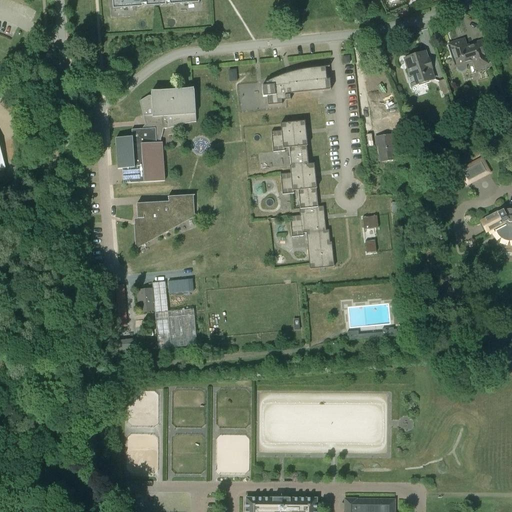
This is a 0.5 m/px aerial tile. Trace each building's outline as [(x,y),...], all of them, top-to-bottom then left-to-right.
[(131,6),(180,2),(180,5),(192,4),(199,4),(198,0),(111,0),(113,10),(119,10),(119,9),(131,8),(131,6)] [(467,62),(471,60),(473,61),(475,68),(488,64),(481,44),(473,47),(473,45),(466,47),(464,41),(459,43),(458,42),(448,45),(453,60),(455,60),(458,68),(465,65),(467,62)] [(424,53),(404,59),(410,76),(406,77),(410,87),(433,80),(430,70),(431,69),(428,59),(427,60),(424,53)] [(263,98),(267,97),(268,106),(282,105),(281,101),(286,101),(290,100),(290,95),(330,90),(329,80),(326,80),(325,68),(297,71),(281,76),(265,83),(265,84),(266,86),(261,87),(263,98)] [(236,70),(228,71),(230,82),(237,81),(236,70)] [(438,82),(443,95),(449,93),(444,80),(438,82)] [(145,125),(142,130),(131,130),(132,138),(115,139),(117,170),(122,170),(123,184),(143,183),(144,183),(164,182),(161,143),(160,144),(160,141),(163,129),(166,129),(191,123),(196,123),(194,90),(151,93),(151,96),(148,97),(139,102),(145,125)] [(398,127),(396,128),(398,140),(406,139),(402,119),(397,120),(398,127)] [(304,122),(280,124),(281,131),(271,133),(273,153),(284,152),(284,149),(289,149),(290,167),(289,167),(290,174),(280,175),(282,195),(292,194),(292,192),(298,191),(299,216),(289,217),(291,238),(303,237),(302,234),(306,234),(307,245),(309,270),(334,267),(331,243),(329,243),(328,231),(326,231),(323,207),(317,207),(315,189),(316,189),(314,164),(308,165),(306,147),(307,147),(304,122)] [(377,144),(380,163),(395,160),(390,135),(376,137),(376,138),(375,138),(376,144),(377,144)] [(456,170),(465,187),(491,174),(482,157),(456,170)] [(24,165),(13,169),(16,178),(27,174),(24,165)] [(134,225),(135,252),(136,252),(136,248),(194,216),(195,196),(168,198),(168,203),(136,205),(138,225),(134,225)] [(494,229),(497,235),(497,236),(498,237),(499,238),(500,239),(501,239),(502,240),(503,240),(504,241),(506,241),(507,241),(508,242),(510,242),(511,241),(511,210),(509,210),(508,210),(507,210),(506,210),(505,210),(503,211),(502,211),(502,210),(498,212),(497,211),(478,221),(485,234),(494,229)] [(377,228),(376,217),(362,219),(363,230),(377,228)] [(365,242),(366,254),(375,253),(374,241),(365,242)] [(168,282),(169,294),(193,292),(192,280),(168,282)] [(197,346),(193,309),(168,312),(166,282),(152,284),(152,290),(154,303),(158,350),(197,346)] [(106,288),(109,328),(125,327),(123,287),(106,288)] [(136,291),(138,305),(139,313),(153,312),(152,304),(154,303),(152,290),(136,291)] [(382,333),(358,335),(358,331),(347,332),(348,340),(394,336),(393,328),(382,329),(382,333)] [(111,342),(112,357),(135,354),(134,339),(111,342)] [(312,511),(313,494),(240,493),(239,511),(312,511)] [(354,494),(342,494),(342,509),(341,509),(340,511),(394,511),(395,510),(394,510),(394,495),(354,495),(354,494)]
